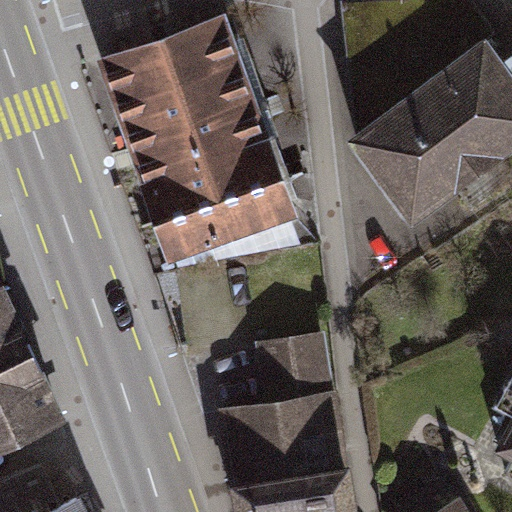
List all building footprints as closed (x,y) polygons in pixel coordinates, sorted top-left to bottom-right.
[(414,220),(511,146),(511,60),(472,0),(381,0),(343,0),(356,130),(349,135),(414,220)] [(228,8),(104,51),(171,259),(301,211),(228,8)] [(0,451),(72,418),(2,266),(0,267),(0,451)] [(269,397),(222,404),(238,511),(359,511),(327,330),(259,342),(269,397)] [(511,374),(499,401),(511,408),(511,422),(499,446),(511,453),(511,462),(507,473),(511,475),(511,374)] [(89,511),(83,495),(43,511),(89,511)] [(473,511),(464,497),(439,511),(473,511)]
